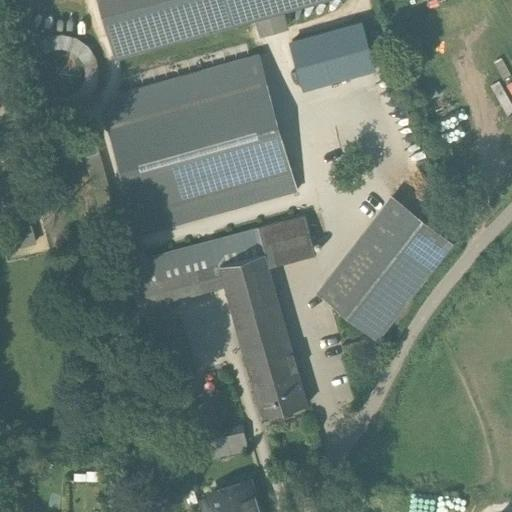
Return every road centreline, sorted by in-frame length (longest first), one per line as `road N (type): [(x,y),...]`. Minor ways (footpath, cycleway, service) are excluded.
road 1 (unclassified): [(301,511),(433,300),(493,234)]
road 2 (track): [(374,0),(418,166),(493,234),(511,216)]
